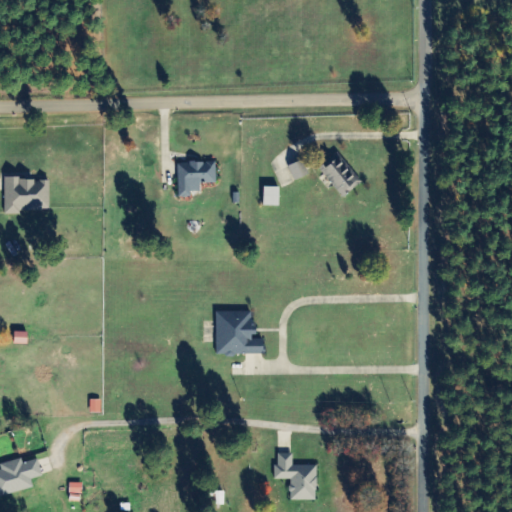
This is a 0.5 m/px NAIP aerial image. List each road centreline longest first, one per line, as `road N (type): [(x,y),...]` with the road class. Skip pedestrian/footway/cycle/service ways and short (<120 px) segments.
road 1 (residential): [(426,0),(426,511)]
road 2 (residential): [(0,100),(427,101)]
